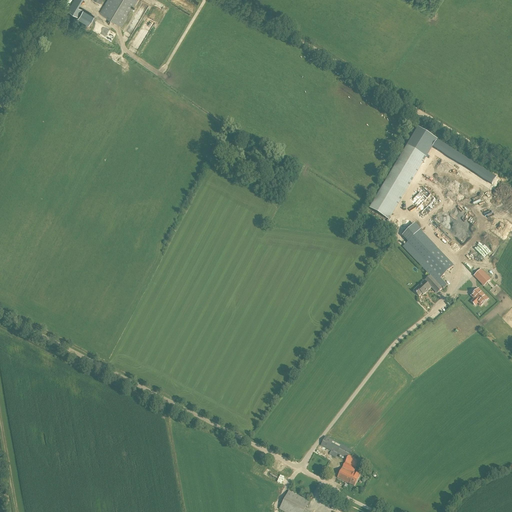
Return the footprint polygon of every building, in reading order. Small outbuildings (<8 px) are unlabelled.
[(78,17),(83,10),(78,7),(82,0),(73,0),(67,11),(78,17)] [(121,26),(137,0),(106,0),(99,13),(121,26)] [(89,26),(94,16),(83,10),(78,19),(89,26)] [(392,220),(427,154),(409,145),(395,172),(393,171),(373,209),(392,220)] [(426,214),(436,197),(429,193),(420,208),(419,210),(426,214)] [(443,290),(447,286),(440,279),(454,266),(420,231),(402,247),(443,290)] [(481,270),(474,276),(483,286),(490,280),(481,270)] [(428,283),(437,293),(441,289),(432,279),(430,276),(425,280),(428,283)] [(423,295),(431,288),(424,281),(416,289),(416,288),(413,291),(419,297),(422,294),(423,295)] [(475,302),(482,296),(474,286),(467,292),(469,295),(466,297),(469,301),(473,299),(475,302)] [(453,312),(450,315),(456,322),(459,319),(453,312)] [(349,455),(352,450),(341,445),(342,445),(325,437),(320,446),(331,451),(329,455),(333,456),(336,458),(338,454),(347,459),(343,467),(337,478),(354,486),(360,475),(354,472),(360,460),(356,458),(357,456),(354,454),(353,457),(349,455)] [(283,511),(307,511),(304,510),(309,501),(289,491),(279,509),(283,511)]
